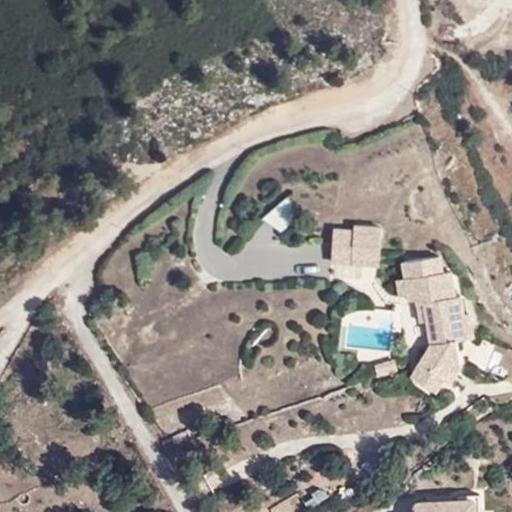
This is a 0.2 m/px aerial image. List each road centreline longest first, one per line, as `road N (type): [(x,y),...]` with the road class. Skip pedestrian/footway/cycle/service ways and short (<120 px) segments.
road 1 (unclassified): [(414,0),(420,40),(399,84),(285,119),(0,309)]
road 2 (track): [(93,246),(193,511)]
road 3 (track): [(0,390),(79,256)]
